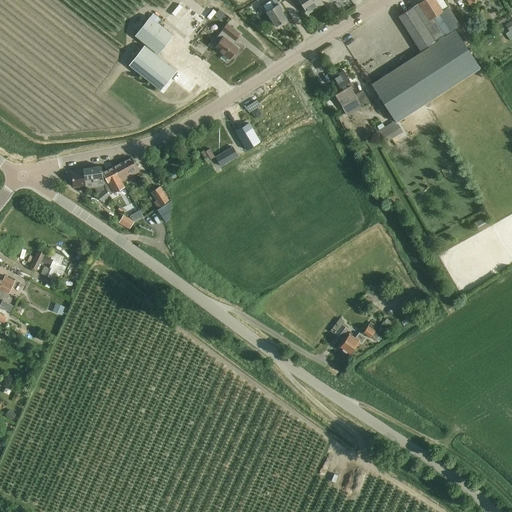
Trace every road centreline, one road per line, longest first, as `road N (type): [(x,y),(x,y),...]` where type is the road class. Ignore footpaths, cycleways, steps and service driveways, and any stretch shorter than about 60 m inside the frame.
road 1 (unclassified): [(494,511),(129,248)]
road 2 (residential): [(22,177),(151,143),(385,0)]
road 3 (residential): [(129,248),(22,177)]
